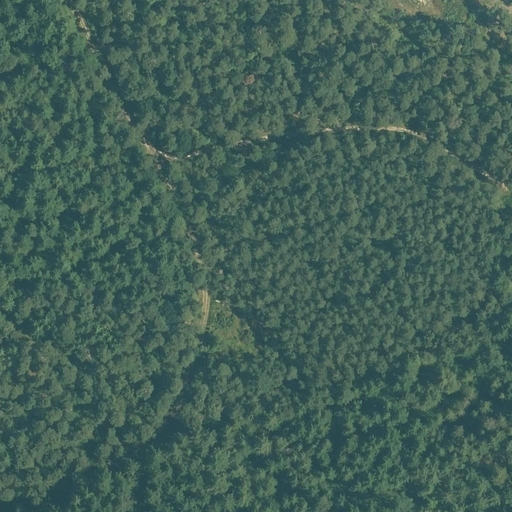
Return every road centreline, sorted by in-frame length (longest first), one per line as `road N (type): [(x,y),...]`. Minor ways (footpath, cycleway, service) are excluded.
road 1 (track): [(156,156),(193,230),(207,327),(154,437),(130,511)]
road 2 (track): [(511,195),(408,133),(321,132),(156,156)]
road 3 (track): [(26,511),(154,437)]
